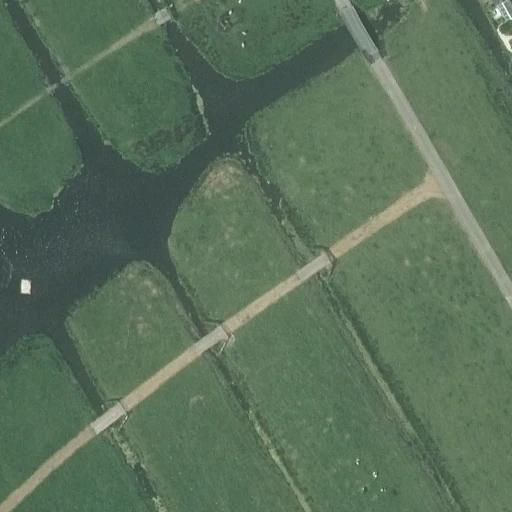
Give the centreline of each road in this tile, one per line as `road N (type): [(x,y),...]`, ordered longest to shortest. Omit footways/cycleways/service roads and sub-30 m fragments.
road 1 (track): [(0,511),(195,352)]
road 2 (track): [(328,258),(443,175)]
